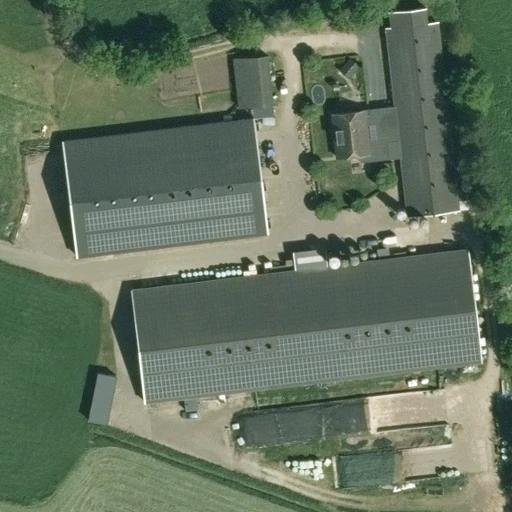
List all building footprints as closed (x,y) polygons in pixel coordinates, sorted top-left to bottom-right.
[(347,22),(344,8),(330,11),(333,24),(347,22)] [(428,23),(426,8),(388,12),(390,27),(384,28),(405,215),(458,211),(449,121),(464,120),(452,20),(428,23)] [(238,107),(271,103),(266,56),(233,59),(238,107)] [(342,66),(351,74),(358,66),(349,58),(342,66)] [(367,154),(363,111),(330,115),(335,158),(367,154)] [(61,141),(75,256),(266,233),(252,118),(61,141)] [(293,270),(131,290),(133,305),(145,403),(151,402),(471,364),(476,363),(480,363),(467,249),(325,266),(323,253),(292,256),(293,270)] [(88,420),(106,423),(115,375),(98,372),(88,420)] [(184,411),(196,410),(195,398),(183,400),(184,411)]
